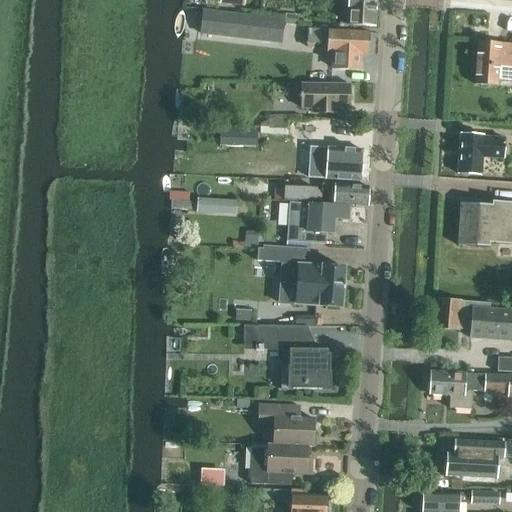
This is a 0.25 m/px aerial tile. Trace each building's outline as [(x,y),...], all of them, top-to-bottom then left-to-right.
[(375,28),(376,0),(349,0),(348,26),(375,28)] [(204,12),(201,35),(281,44),(283,21),(234,16),(222,14),(204,12)] [(286,13),(285,22),(297,24),(298,15),(286,13)] [(307,30),(307,47),(307,50),(315,50),(315,46),(328,46),(328,54),(332,54),(331,71),(363,73),(364,56),(369,57),(370,33),(359,33),(328,31),(328,32),(307,30)] [(511,44),(478,42),(475,85),(496,87),(497,79),(511,80),(511,44)] [(301,86),(301,110),(314,110),(314,115),(336,115),(336,110),(349,111),(349,86),(301,86)] [(262,126),(261,134),(287,136),(288,119),(268,119),(262,126)] [(220,128),(219,146),(257,147),(257,130),(220,128)] [(457,175),(470,176),(482,177),(483,160),(504,162),(504,150),(505,139),(485,138),(483,136),(460,135),(457,175)] [(327,148),(326,164),(325,179),(361,182),(363,150),(327,148)] [(299,163),(261,162),(258,162),(258,167),(229,166),(229,178),(291,180),(291,178),(316,179),(317,168),(299,168),(299,163)] [(369,187),(368,187),(322,184),(322,190),(334,191),(333,203),(368,206),(369,187)] [(285,187),(284,194),(284,201),(315,203),(317,189),(285,187)] [(198,203),(173,202),(172,212),(236,216),(237,201),(198,198),(198,203)] [(489,247),(489,243),(511,244),(511,203),(492,202),(491,206),(460,204),(457,246),(489,247)] [(286,242),(307,243),(317,244),(318,233),(333,234),(334,220),(348,220),(349,207),(309,204),(288,203),(286,242)] [(245,238),(245,248),(258,249),(263,250),(263,246),(264,240),(245,238)] [(258,249),(257,261),(282,263),(279,303),(295,304),(318,306),(341,308),(344,268),(322,266),(308,265),(309,249),(263,246),(263,250),(258,249)] [(439,299),(437,329),(459,331),(459,329),(471,330),(470,338),(511,341),(511,311),(491,310),(491,304),(439,299)] [(251,321),(252,310),(236,309),(235,320),(251,321)] [(324,391),(324,373),(329,373),(330,356),(326,356),(326,352),(307,351),(307,328),(255,327),(255,351),(282,351),(281,390),(324,391)] [(511,359),(498,359),(497,373),(511,373),(511,359)] [(511,378),(431,373),(430,385),(430,396),(448,397),(448,411),(469,412),(470,392),(507,394),(507,398),(511,398),(511,378)] [(268,388),(255,388),(255,401),(268,401),(268,388)] [(274,423),(273,445),(308,447),(308,448),(313,448),(314,419),(299,419),(300,407),(258,405),(258,422),(274,423)] [(446,453),(445,477),(497,480),(499,459),(504,459),(505,443),(454,441),(453,454),(446,453)] [(251,445),(250,467),(250,484),(291,486),(291,474),(306,475),(308,448),(308,447),(273,445),(251,445)] [(201,476),(201,485),(212,486),(213,469),(201,468),(201,476)] [(306,493),(273,491),(272,505),(290,505),(290,509),(289,511),(330,511),(331,509),(328,506),(328,497),(305,495),(306,493)] [(453,511),(454,503),(471,504),(498,505),(499,494),(472,493),(471,497),(424,495),(422,511),(453,511)]
